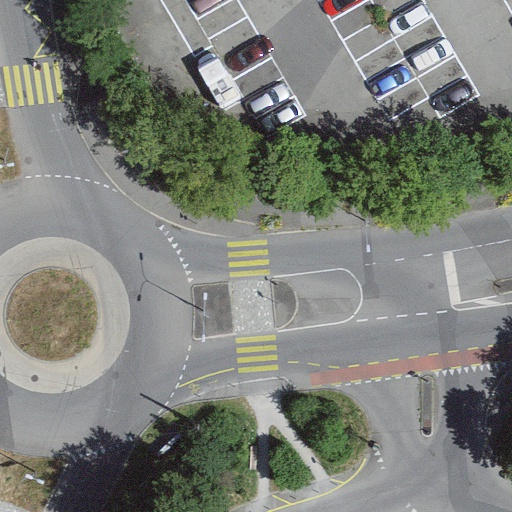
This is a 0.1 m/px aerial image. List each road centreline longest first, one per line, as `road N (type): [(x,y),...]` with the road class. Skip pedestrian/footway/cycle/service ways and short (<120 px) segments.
road 1 (tertiary): [(397,245),(249,259),(145,254)]
road 2 (tertiary): [(153,369),(381,341)]
road 3 (tertiary): [(66,208),(34,84),(23,0)]
road 4 (residential): [(381,341),(391,426),(434,469)]
road 5 (residential): [(434,469),(453,370),(438,335)]
road 6 (tertiary): [(153,369),(165,319),(145,254)]
